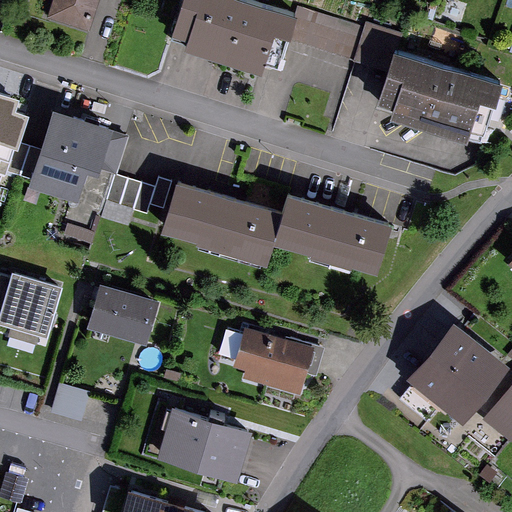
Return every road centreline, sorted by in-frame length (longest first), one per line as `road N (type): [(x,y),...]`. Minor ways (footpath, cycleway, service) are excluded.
road 1 (residential): [(412,175),(0,48)]
road 2 (residential): [(267,511),(441,279),(511,199)]
